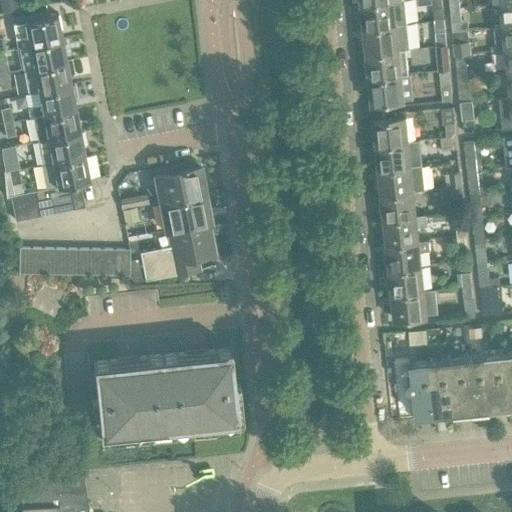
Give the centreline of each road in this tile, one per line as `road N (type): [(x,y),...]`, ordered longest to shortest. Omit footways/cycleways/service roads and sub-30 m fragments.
road 1 (residential): [(371,459),(324,0)]
road 2 (residential): [(284,466),(246,126)]
road 3 (residential): [(371,459),(511,446)]
road 4 (residential): [(246,126),(112,153)]
